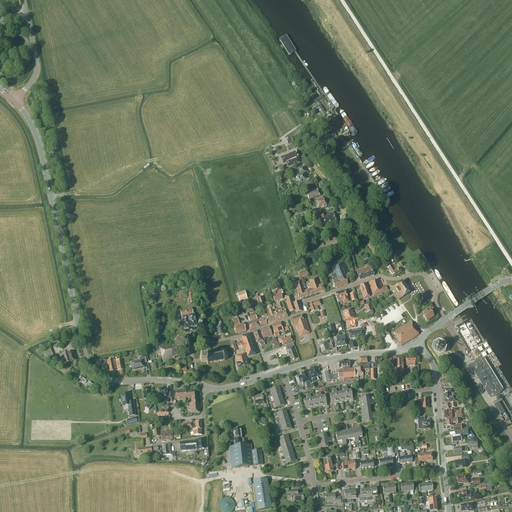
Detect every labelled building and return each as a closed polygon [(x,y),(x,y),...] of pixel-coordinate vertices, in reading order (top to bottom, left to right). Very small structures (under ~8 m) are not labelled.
[(285,36),(278,40),(288,56),(295,52),(285,36)] [(322,83),(311,68),(307,70),(318,85),(322,83)] [(337,105),(325,87),(321,89),(333,108),(337,105)] [(328,112),(326,114),(323,109),(321,107),(322,107),(321,104),(320,105),(319,103),(318,105),(317,104),(315,105),(317,107),(316,108),(311,101),(312,100),(311,98),(308,100),(322,119),(327,115),(327,116),(330,114),(328,112)] [(354,130),(343,117),(341,120),(350,132),(354,130)] [(337,137),(335,133),(323,140),(326,144),(337,137)] [(298,158),(295,151),(281,157),(280,159),(282,163),(284,164),(286,163),(288,167),(299,163),(297,158),(298,158)] [(305,172),(303,167),(294,171),(299,184),(307,181),(304,173),(305,172)] [(319,196),(317,189),(306,192),(308,199),(319,196)] [(323,199),(322,197),(316,199),(319,207),(323,206),(323,207),(326,206),(324,199),(323,199)] [(318,214),(316,209),(309,212),(310,213),(307,214),(309,217),(318,214)] [(336,221),(332,212),(323,216),(322,213),(312,217),(314,222),(321,220),(324,227),(336,221)] [(349,277),(344,263),(331,268),(333,275),(331,275),(333,279),(332,280),(332,281),(334,281),(334,282),(332,282),(334,289),(347,284),(345,278),(349,277)] [(397,268),(394,264),(387,268),(392,275),(398,271),(397,269),(397,268)] [(374,275),(371,266),(365,268),(365,269),(361,270),(361,269),(356,270),(359,280),(374,275)] [(307,296),(305,290),(304,291),(303,289),(305,288),(302,278),(309,275),(306,269),(297,273),(300,279),(301,281),(294,284),(299,299),(307,296)] [(310,289),(305,290),(307,296),(325,290),(323,284),(318,286),(315,278),(310,281),(309,281),(310,283),(308,284),(310,289)] [(382,287),(379,279),(367,283),(372,297),(389,291),(387,285),(382,287)] [(409,293),(402,282),(394,287),(394,286),(391,288),(399,300),(409,293)] [(369,293),(365,284),(359,286),(364,299),(370,297),(369,293)] [(280,287),(279,285),(276,286),(277,291),(275,292),(276,295),(273,296),(274,302),(282,299),(281,294),(282,294),(280,287)] [(247,299),(244,291),(237,294),(239,302),(247,299)] [(348,302),(345,291),(335,294),(337,300),(337,302),(342,301),(343,303),(348,302)] [(291,298),(290,295),(285,297),(285,300),(289,312),(295,311),(296,313),(302,311),(298,301),(293,303),(291,298)] [(321,305),(319,300),(308,304),(311,313),(318,310),(317,306),(321,305)] [(282,319),(279,313),(276,314),(275,312),(273,313),(271,309),(274,308),(273,307),(271,308),(276,321),(282,319)] [(276,321),(271,308),(268,309),(270,315),(266,316),(269,324),(276,321)] [(193,315),(192,309),(180,312),(182,318),(181,318),(181,319),(184,330),(196,327),(196,326),(194,316),(194,315),(193,315)] [(428,311),(426,309),(422,312),(424,314),(422,315),(426,321),(434,316),(429,310),(428,311)] [(279,313),(282,319),(287,317),(285,311),(282,312),(281,310),(278,311),(279,313)] [(350,311),(343,313),(345,321),(353,319),(354,318),(352,311),(350,311)] [(249,322),(247,323),(250,330),(259,327),(255,315),(248,318),(249,322)] [(303,320),(301,315),(290,319),(292,327),(295,326),(299,337),(309,333),(305,320),(303,320)] [(267,324),(264,317),(260,319),(260,320),(258,320),(260,327),(267,324)] [(239,325),(237,318),(232,320),(234,324),(232,325),(236,334),(246,331),(243,323),(239,325)] [(355,327),(353,320),(345,322),(347,330),(355,327)] [(418,335),(411,322),(394,333),(401,345),(418,335)] [(283,331),(280,323),(271,326),(275,334),(274,334),(275,338),(279,336),(278,333),(283,331)] [(336,334),(333,324),(327,325),(330,335),(336,334)] [(260,330),(263,339),(272,335),(269,327),(260,330)] [(364,331),(364,328),(348,331),(350,338),(362,337),(361,332),(364,331)] [(263,342),(258,330),(253,332),(256,342),(258,344),(261,346),(265,345),(263,341),(263,342)] [(255,355),(248,335),(241,337),(242,341),(239,342),(241,346),(240,346),(242,351),(243,350),(244,351),(245,350),(248,357),(255,355)] [(345,340),(344,335),(335,336),(336,339),(336,341),(337,347),(346,345),(345,340)] [(292,342),(290,336),(284,339),(284,337),(277,339),(279,344),(281,343),(282,345),(292,342)] [(442,344),(439,343),(436,345),(435,348),(437,351),(440,352),(443,351),(444,347),(442,344)] [(171,346),(170,344),(159,347),(162,361),(174,358),(174,357),(179,356),(177,345),(171,346)] [(333,348),(332,345),(320,349),(322,353),(330,351),(330,349),(333,348)] [(295,354),(293,347),(286,349),(289,357),(289,356),(291,360),(296,358),(295,354)] [(76,360),(73,351),(66,353),(58,356),(61,367),(65,365),(64,364),(69,362),(76,360)] [(225,351),(222,351),(205,354),(205,356),(200,357),(201,363),(206,362),(207,364),(224,361),(226,360),(228,357),(227,353),(225,351)] [(246,361),(244,354),(235,356),(238,363),(236,364),(238,370),(250,366),(247,360),(246,361)] [(131,362),(133,370),(144,368),(143,363),(146,362),(145,356),(139,358),(139,361),(131,362)] [(359,364),(358,364),(358,376),(358,377),(363,377),(362,370),(364,369),(368,369),(369,369),(369,365),(370,365),(370,363),(368,363),(367,363),(367,357),(358,358),(359,364)] [(415,362),(415,357),(405,357),(406,363),(406,366),(415,366),(415,362)] [(382,363),(382,358),(374,358),(374,364),(375,364),(375,368),(383,368),(382,363)] [(403,373),(403,358),(393,358),(394,370),(387,370),(387,376),(394,376),(394,373),(403,373)] [(116,371),(114,359),(107,360),(109,372),(116,371)] [(473,370),(474,370),(474,371),(475,371),(475,372),(477,374),(476,375),(477,377),(481,383),(481,384),(482,384),(484,387),(483,387),(487,393),(488,393),(490,396),(498,392),(502,389),(484,360),(476,364),(476,365),(475,365),(474,367),(473,367),(473,368),(473,369),(473,370)] [(327,371),(320,373),(321,376),(323,384),(330,382),(330,381),(344,380),(344,379),(355,378),(354,369),(349,369),(349,367),(349,361),(338,362),(339,368),(342,368),(343,370),(342,370),(343,372),(337,372),(338,375),(329,376),(327,371)] [(186,371),(186,368),(181,369),(182,372),(183,372),(184,377),(194,376),(193,370),(186,371)] [(316,377),(321,376),(320,373),(318,368),(309,371),(313,383),(317,381),(316,377)] [(309,382),(306,372),(301,373),(302,376),(297,377),(299,383),(302,382),(302,384),(305,383),(306,388),(307,390),(312,388),(311,386),(310,382),(309,382)] [(88,381),(81,376),(79,379),(85,383),(92,389),(96,383),(92,379),(91,381),(89,380),(88,381)] [(270,391),(271,395),(271,396),(281,393),(279,387),(270,390),(270,389),(266,390),(267,392),(270,391)] [(344,387),(347,402),(353,401),(351,390),(347,391),(346,387),(344,387)] [(162,390),(162,389),(158,389),(158,396),(158,398),(170,398),(170,392),(167,393),(167,390),(162,390)] [(318,393),(321,407),(327,406),(325,396),(321,397),(320,392),(321,392),(321,391),(321,389),(318,390),(318,393)] [(336,389),(334,389),(337,404),(342,403),(340,393),(337,393),(336,389)] [(451,390),(444,390),(444,394),(443,395),(443,397),(444,398),(445,402),(458,401),(454,394),(453,395),(451,393),(451,390)] [(272,397),(273,401),(273,402),(282,399),(281,393),(271,396),(271,395),(268,396),(268,398),(272,397)] [(135,416),(133,402),(130,402),(130,401),(129,401),(128,394),(121,395),(122,399),(120,399),(121,403),(122,402),(123,407),(128,406),(129,417),(135,416)] [(264,402),(261,395),(252,398),(254,405),(264,402)] [(310,395),(308,395),(311,410),(316,408),(314,398),(311,399),(310,395)] [(284,405),(282,399),(273,402),(273,401),(270,402),(270,405),(274,403),(275,408),(284,405)] [(428,408),(428,399),(417,400),(418,409),(428,408)] [(373,405),(373,403),(360,405),(360,411),(370,410),(369,406),(373,405)] [(278,419),(288,416),(286,410),(277,413),(273,414),(274,416),(277,415),(278,419)] [(452,418),(451,410),(444,411),(445,419),(452,418)] [(375,417),(375,415),(361,417),(362,424),(372,422),(371,418),(375,417)] [(289,423),(288,416),(278,419),(275,420),(275,422),(279,421),(280,425),(289,423)] [(424,421),(424,417),(417,418),(418,430),(422,429),(422,430),(430,429),(430,421),(424,421)] [(201,429),(201,421),(191,422),(192,423),(182,424),(183,430),(192,429),(192,430),(193,430),(193,436),(201,435),(201,429)] [(280,425),(277,426),(277,428),(281,427),(282,432),(291,429),(289,423),(280,425)] [(360,428),(354,429),(356,442),(357,448),(360,447),(359,442),(358,442),(358,438),(362,437),(360,428)] [(241,439),(240,429),(233,430),(235,447),(228,448),(231,469),(262,465),(260,450),(251,451),(251,445),(244,446),(243,439),(241,439)] [(356,442),(354,429),(348,430),(349,440),(354,439),(354,443),(356,442)] [(348,430),(341,431),(344,445),(346,444),(345,440),(349,440),(348,430)] [(457,436),(452,437),(453,442),(462,441),(461,436),(468,435),(468,430),(461,431),(462,432),(457,432),(457,436)] [(165,432),(165,431),(160,432),(161,441),(173,440),(172,431),(165,432)] [(344,445),(341,431),(335,433),(337,442),(341,441),(342,445),(341,445),(342,450),(345,450),(344,445)] [(316,436),(317,443),(331,440),(330,438),(326,439),(325,435),(316,436)] [(278,439),(280,445),(289,442),(287,436),(278,439)] [(204,449),(203,439),(195,440),(195,441),(179,443),(180,452),(196,451),(196,450),(204,449)] [(331,440),(317,443),(318,449),(328,447),(327,443),(331,442),(331,440)] [(282,451),(291,449),(289,442),(280,445),(282,451)] [(171,455),(170,445),(162,446),(163,456),(171,455)] [(385,460),(386,466),(393,465),(392,459),(391,454),(394,454),(393,447),(384,448),(385,453),(387,452),(388,457),(389,456),(390,459),(386,460),(385,460)] [(152,453),(151,448),(137,449),(138,457),(150,455),(150,453),(152,453)] [(291,449),(282,451),(284,458),(293,455),(291,449)] [(324,467),(334,465),(333,462),(331,463),(330,459),(333,459),(332,454),(325,456),(325,460),(323,461),(324,467)] [(295,462),(293,455),(284,458),(286,464),(295,462)] [(470,462),(469,456),(462,457),(462,460),(455,461),(456,469),(466,467),(465,462),(470,462)] [(334,465),(324,467),(325,473),(333,472),(332,468),(335,468),(336,471),(339,470),(338,464),(334,465)] [(469,483),(468,475),(457,477),(458,483),(462,483),(462,484),(469,483)] [(271,509),(267,479),(253,481),(257,511),(271,509)] [(370,488),(372,501),(375,500),(379,500),(379,496),(377,497),(376,489),(372,489),(372,488),(370,488)] [(298,494),(298,490),(289,491),(290,496),(293,496),(294,502),(303,501),(303,494),(298,494)] [(353,491),(349,492),(351,503),(353,503),(353,500),(356,499),(358,499),(358,494),(355,494),(355,490),(353,491)] [(360,494),(358,494),(358,499),(361,499),(363,498),(364,502),(367,501),(365,490),(361,490),(360,490),(360,494)] [(471,498),(470,490),(466,490),(466,491),(459,492),(459,498),(467,497),(467,498),(471,498)] [(342,504),(351,503),(349,492),(345,492),(344,492),(344,497),(341,497),(342,504)] [(335,497),(334,495),(324,495),(325,502),(329,502),(329,504),(341,503),(340,497),(335,497)] [(228,498),(227,498),(226,498),(224,499),(223,499),(222,500),(221,501),(220,502),(220,503),(219,505),(219,506),(219,507),(220,509),(220,510),(221,511),(222,511),(221,511),(231,511),(232,511),(233,511),(234,510),(234,509),(235,507),(235,506),(235,505),(234,503),(234,502),(233,501),(232,500),(231,499),(230,499),(228,498)] [(473,511),(472,503),(464,504),(464,505),(461,505),(461,511),(469,511),(473,511)]
